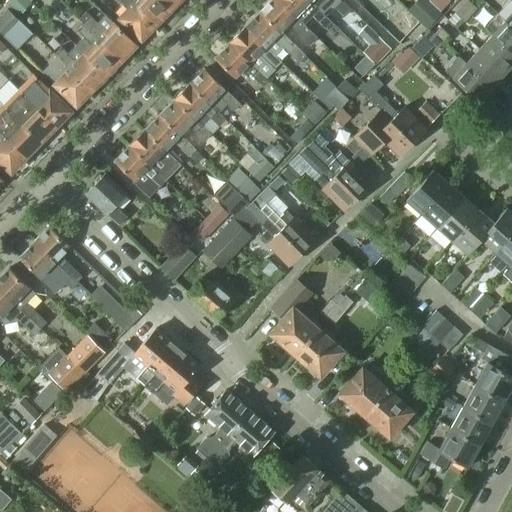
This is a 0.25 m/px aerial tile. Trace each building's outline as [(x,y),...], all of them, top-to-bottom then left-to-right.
[(155,24),(129,0),(116,0),(127,10),(119,18),(141,39),(143,37),(145,38),(149,33),(149,31),(155,24)] [(171,8),(162,0),(129,0),(155,24),(171,8)] [(162,0),(171,8),(178,0),(162,0)] [(304,25),(278,0),(271,0),(260,12),(281,32),(289,23),(310,44),(317,38),(304,25)] [(331,21),(323,13),(310,1),(309,0),(278,0),(304,25),(313,16),(325,28),(331,21)] [(309,0),(310,1),(323,13),(331,4),(334,7),(340,1),(339,0),(309,0)] [(440,12),(427,0),(417,0),(408,9),(426,27),(440,12)] [(449,3),(445,0),(427,0),(440,12),(449,3)] [(476,8),(468,0),(467,0),(462,6),(470,14),(476,8)] [(462,6),(449,20),(457,28),(470,14),(462,6)] [(0,31),(6,38),(20,24),(6,10),(0,16),(0,31)] [(307,57),(281,32),(260,12),(245,27),(275,56),(283,47),(300,64),(307,57)] [(135,45),(105,16),(96,24),(85,14),(79,21),(83,25),(120,60),(127,53),(130,53),(133,49),(133,47),(135,45)] [(511,27),(505,20),(492,34),(511,53),(511,27)] [(450,36),(437,23),(431,29),(444,42),(450,36)] [(120,60),(83,25),(77,31),(84,38),(75,47),(105,76),(120,60)] [(389,49),(378,37),(366,26),(359,33),(371,45),(363,52),(375,63),(389,49)] [(245,27),(230,42),(251,62),(266,77),(281,62),(275,56),(245,27)] [(444,42),(431,29),(424,36),(437,49),(444,42)] [(511,64),(511,53),(492,34),(479,48),(505,73),(511,64)] [(266,77),(251,62),(230,42),(214,58),(235,78),(245,68),(260,83),(266,77)] [(105,76),(75,47),(68,54),(61,48),(53,55),(90,91),(105,76)] [(505,73),(479,48),(466,62),(492,87),(505,73)] [(90,91),(53,55),(48,61),(50,64),(42,72),(76,106),(78,103),(81,104),(84,100),(84,97),(90,91)] [(373,64),(365,55),(353,67),(362,75),(373,64)] [(492,87),(466,62),(458,56),(445,70),(478,101),(492,87)] [(240,105),(203,69),(189,84),(218,112),(226,103),(234,111),(240,105)] [(425,128),(404,107),(396,114),(377,95),(385,87),(376,79),(363,92),(378,108),(412,141),(425,128)] [(70,112),(48,91),(40,99),(25,84),(18,91),(55,127),(63,119),(65,120),(69,116),(68,114),(70,112)] [(218,112),(189,84),(174,99),(210,135),(225,120),(218,112)] [(335,88),(325,99),(338,112),(348,101),(335,88)] [(55,127),(18,91),(4,106),(19,121),(41,141),(55,127)] [(210,135),(174,99),(159,115),(179,135),(188,126),(204,141),(210,135)] [(327,113),(314,101),(303,113),(316,125),(327,113)] [(439,114),(427,103),(417,113),(428,124),(439,114)] [(41,141),(19,121),(4,106),(0,109),(0,131),(26,157),(41,141)] [(412,141),(378,108),(351,135),(370,154),(383,140),(398,155),(412,141)] [(344,129),(354,120),(344,110),(335,120),(344,129)] [(195,150),(179,135),(159,115),(144,130),(165,150),(174,141),(189,156),(195,150)] [(306,119),(298,127),(304,134),(312,125),(306,119)] [(144,130),(129,145),(150,165),(164,179),(173,170),(174,171),(180,165),(165,150),(144,130)] [(26,157),(0,131),(0,161),(11,172),(13,170),(15,170),(19,166),(19,164),(26,157)] [(318,132),(305,145),(313,153),(356,197),(370,183),(349,162),(350,161),(339,150),(334,155),(324,145),(327,141),(318,132)] [(164,179),(150,165),(129,145),(114,161),(134,181),(133,182),(149,197),(165,180),(164,179)] [(305,145),(299,152),(306,159),(320,173),(313,180),(321,189),(343,210),(356,197),(313,153),(305,145)] [(260,182),(273,168),(262,157),(249,171),(260,182)] [(288,164),(280,172),(290,181),(297,173),(288,164)] [(421,213),(448,183),(433,169),(406,199),(421,213)] [(395,197),(412,180),(404,171),(379,196),(386,204),(393,196),(395,197)] [(115,205),(126,194),(105,173),(102,176),(99,175),(94,180),(94,185),(85,194),(117,226),(126,217),(115,205)] [(275,192),(285,182),(280,176),(270,186),(275,192)] [(248,203),(260,191),(250,181),(238,193),(248,203)] [(436,226),(463,196),(448,183),(421,213),(436,226)] [(314,238),(293,217),(292,218),(284,210),(278,216),(266,204),(275,195),(268,187),(252,203),(267,218),(301,252),(314,238)] [(451,239),(478,209),(463,196),(436,226),(451,239)] [(252,203),(246,209),(261,224),(274,236),(266,244),(287,265),(301,252),(267,218),(252,203)] [(218,205),(191,234),(201,243),(203,241),(212,231),(228,214),(223,209),(218,205)] [(496,251),(511,232),(511,212),(506,207),(492,222),(493,223),(480,237),(481,238),(496,251)] [(480,237),(493,223),(492,222),(478,209),(451,239),(468,254),(481,238),(480,237)] [(249,237),(233,222),(222,234),(238,249),(249,237)] [(60,257),(70,246),(50,226),(34,242),(76,283),(81,277),(60,257)] [(502,273),(511,262),(511,232),(496,251),(488,260),(502,273)] [(220,268),(238,249),(222,234),(204,253),(220,268)] [(408,245),(400,238),(394,244),(403,251),(408,245)] [(76,283),(34,242),(19,258),(55,293),(65,283),(71,290),(77,284),(76,283)] [(173,280),(195,257),(182,244),(160,267),(173,280)] [(511,281),(511,262),(502,273),(511,281)] [(424,277),(408,263),(400,273),(416,286),(424,277)] [(25,303),(35,294),(9,268),(0,277),(0,289),(40,329),(46,323),(36,312),(35,313),(25,303)] [(449,293),(463,277),(454,269),(440,285),(449,293)] [(416,286),(400,273),(392,282),(409,295),(416,286)] [(233,298),(222,288),(206,274),(188,294),(216,318),(233,298)] [(317,329),(296,310),(311,293),(295,279),(271,307),(284,317),(270,333),(295,355),(317,329)] [(409,295),(392,282),(385,291),(401,305),(409,295)] [(126,310),(101,284),(90,294),(116,320),(126,310)] [(469,310),(483,295),(474,287),(460,302),(469,310)] [(40,329),(0,289),(0,318),(8,310),(23,325),(23,326),(33,336),(40,329)] [(330,300),(320,312),(326,318),(337,306),(336,305),(344,296),(338,291),(330,300)] [(479,319),(492,303),(483,295),(469,310),(479,319)] [(332,323),(351,302),(344,296),(336,305),(337,306),(326,318),(332,323)] [(499,307),(484,323),(494,332),(508,315),(499,307)] [(430,334),(444,318),(435,310),(421,326),(430,334)] [(439,342),(453,326),(444,318),(430,334),(439,342)] [(448,350),(462,334),(453,326),(439,342),(448,350)] [(422,345),(430,335),(422,328),(414,338),(422,345)] [(511,344),(511,330),(508,328),(502,339),(511,344)] [(120,346),(96,373),(105,382),(107,383),(125,363),(138,374),(135,377),(145,385),(177,348),(168,341),(154,329),(134,352),(124,343),(120,346)] [(320,376),(342,350),(317,329),(295,355),(320,376)] [(84,371),(104,351),(87,335),(67,354),(84,371)] [(430,352),(438,343),(430,335),(422,345),(430,352)] [(506,354),(484,341),(478,352),(500,364),(506,354)] [(46,376),(17,347),(11,353),(40,382),(46,376)] [(177,348),(145,385),(153,392),(166,404),(173,396),(183,404),(201,384),(190,375),(198,366),(183,353),(177,348)] [(65,390),(84,371),(67,354),(48,374),(65,390)] [(442,356),(431,368),(443,378),(444,378),(449,382),(455,375),(450,371),(454,367),(442,356)] [(504,400),(511,385),(511,375),(487,361),(475,384),(504,400)] [(364,415),(397,377),(391,371),(380,383),(362,367),(339,393),(364,415)] [(412,411),(393,395),(404,383),(397,377),(364,415),(389,437),(412,411)] [(44,408),(61,392),(54,384),(37,401),(44,408)] [(492,422),(504,400),(475,384),(463,405),(492,422)] [(207,460),(250,410),(226,390),(205,414),(220,428),(212,438),(205,438),(195,450),(207,460)] [(24,397),(14,406),(30,423),(40,413),(24,397)] [(195,413),(203,403),(196,397),(188,407),(195,413)] [(480,443),(492,422),(463,405),(451,427),(480,443)] [(252,456),(273,431),(250,410),(207,460),(218,469),(229,456),(229,452),(237,442),(252,456)] [(0,450),(1,452),(20,433),(10,422),(0,431),(0,450)] [(24,471),(56,435),(44,424),(12,461),(24,471)] [(467,465),(480,443),(451,427),(438,449),(426,442),(420,453),(444,466),(450,456),(467,465)] [(147,430),(142,435),(150,443),(159,434),(154,429),(147,430)] [(271,442),(249,466),(255,472),(277,448),(271,442)] [(304,509),(330,480),(302,456),(273,489),(288,502),(280,511),(296,511),(299,509),(304,509)] [(349,511),(357,503),(342,490),(322,511),(349,511)] [(0,507),(1,508),(9,499),(0,491),(0,507)] [(363,511),(365,510),(357,503),(349,511),(363,511)]
